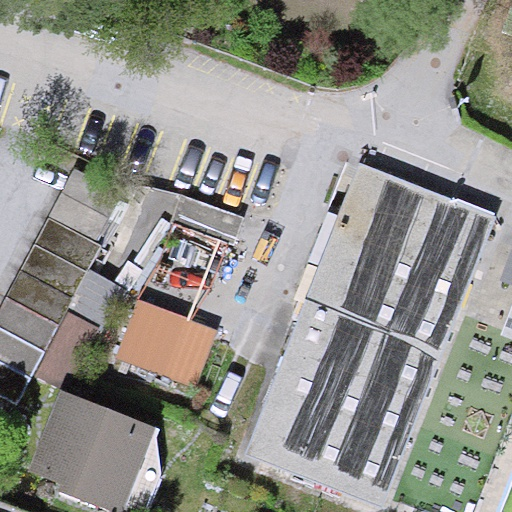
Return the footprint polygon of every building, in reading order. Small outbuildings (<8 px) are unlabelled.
[(483,218),(330,160),(217,454),(370,511),(483,218)] [(98,193),(45,168),(0,262),(0,386),(4,389),(98,193)] [(233,214),(176,196),(168,222),(224,240),(233,214)] [(511,270),(488,332),(511,341),(511,270)] [(208,329),(129,304),(110,363),(189,388),(208,329)] [(87,327),(64,317),(37,374),(60,385),(87,327)] [(136,423),(49,397),(26,473),(113,499),(136,423)]
